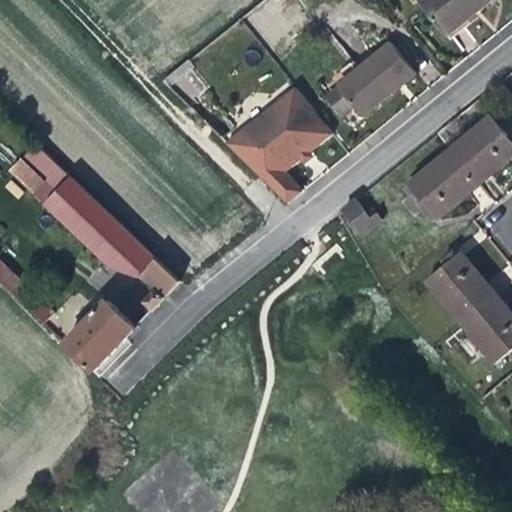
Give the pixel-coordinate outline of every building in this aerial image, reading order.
[(418,0),(419,0),(450,38),(473,20),(496,0),(418,0)] [(337,83),(364,117),(393,94),(419,74),(391,40),(337,83)] [(302,85),(237,138),(297,196),(312,185),(295,165),(338,130),(302,85)] [(511,144),(490,119),(449,153),(478,187),(498,171),(511,158),(511,144)] [(154,311),(182,282),(38,143),(24,159),(36,170),(32,174),(45,187),(49,183),(57,191),(45,204),(114,270),(137,281),(143,275),(156,288),(144,301),(154,311)] [(460,202),(478,187),(449,153),(409,186),(410,187),(439,220),(460,202)] [(430,227),(439,220),(410,187),(402,193),(407,199),(401,204),(414,221),(421,215),(430,227)] [(354,200),(339,212),(361,237),(379,222),(375,216),(371,219),(354,200)] [(426,285),(460,324),(496,295),(482,278),(462,254),(426,285)] [(0,257),(0,280),(45,324),(56,312),(0,257)] [(511,313),(496,295),(460,324),(494,364),(511,348),(511,313)] [(109,300),(66,344),(94,371),(118,347),(137,327),(109,300)]
